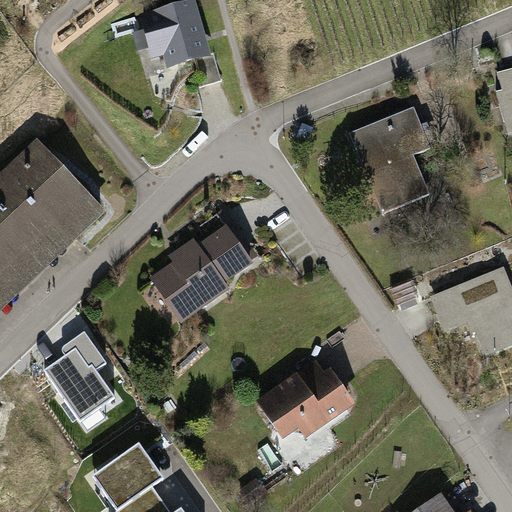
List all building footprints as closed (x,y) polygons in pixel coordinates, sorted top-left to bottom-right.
[(193,6),(135,20),(145,65),(161,62),(163,73),(206,63),(193,6)] [(511,73),(485,81),(499,131),(511,127),(511,73)] [(415,109),(351,135),(383,215),(430,196),(415,156),(431,149),(415,109)] [(0,308),(98,218),(30,146),(0,173),(0,308)] [(250,270),(221,231),(197,248),(192,241),(166,260),(172,267),(146,286),(179,330),(223,298),(219,292),(250,270)] [(473,325),(485,358),(511,348),(511,282),(507,269),(433,295),(447,334),(473,325)] [(317,363),(250,408),(281,455),(349,411),(317,363)] [(448,511),(438,497),(415,511),(474,511),(473,510),(469,511),(448,511)]
